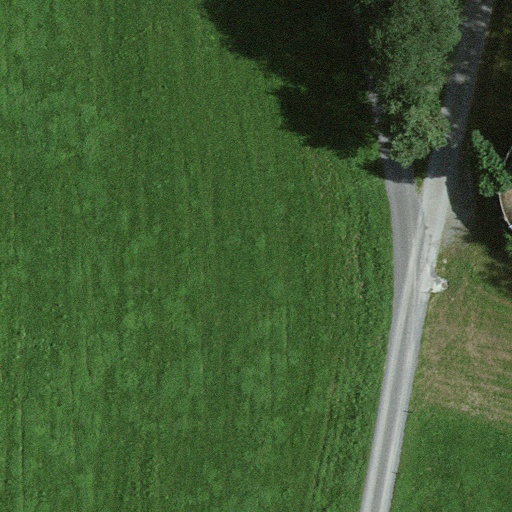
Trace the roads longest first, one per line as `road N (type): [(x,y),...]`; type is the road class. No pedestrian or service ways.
road 1 (track): [(363,0),(392,125),(410,341),(375,511)]
road 2 (track): [(410,341),(484,0)]
